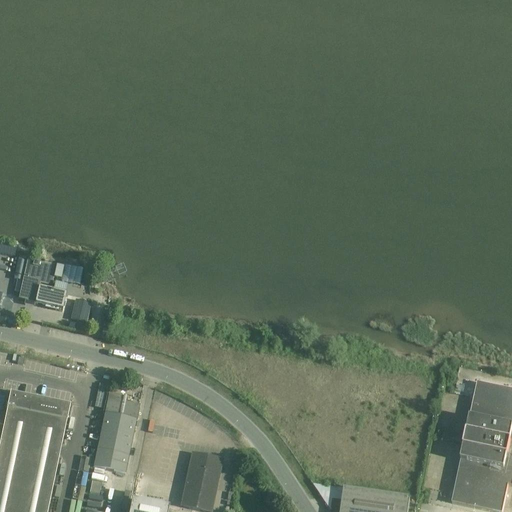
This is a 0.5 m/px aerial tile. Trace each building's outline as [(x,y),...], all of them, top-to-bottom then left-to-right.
[(18,260),(14,281),(22,283),(27,262),(18,260)] [(61,282),(64,270),(27,262),(22,283),(18,301),(35,305),(62,311),(66,295),(65,295),(53,292),(39,289),(40,285),(51,288),(53,280),(56,280),(58,281),(61,282)] [(75,301),(71,321),(76,323),(74,332),(84,334),(86,325),(87,325),(91,307),(91,305),(90,305),(76,302),(75,301)] [(511,391),(477,384),(452,505),(485,511),(502,511),(508,487),(511,487),(511,457),(508,456),(511,443),(511,391)] [(10,394),(0,443),(0,511),(47,511),(66,423),(67,423),(70,406),(61,405),(62,403),(39,398),(38,400),(10,394)] [(123,397),(109,394),(105,413),(119,416),(122,402),(123,397)] [(122,419),(122,417),(123,416),(126,403),(125,403),(126,397),(123,397),(122,402),(119,416),(119,418),(105,415),(104,416),(105,416),(104,416),(94,467),(93,467),(93,468),(125,475),(125,474),(136,422),(122,419)] [(123,416),(122,417),(137,420),(140,406),(126,403),(123,416)] [(198,511),(211,511),(222,462),(191,455),(180,508),(198,511)] [(100,496),(102,485),(92,483),(90,494),(100,496)] [(408,511),(411,501),(344,491),(340,511),(408,511)] [(168,511),(169,509),(132,501),(129,511),(168,511)]
